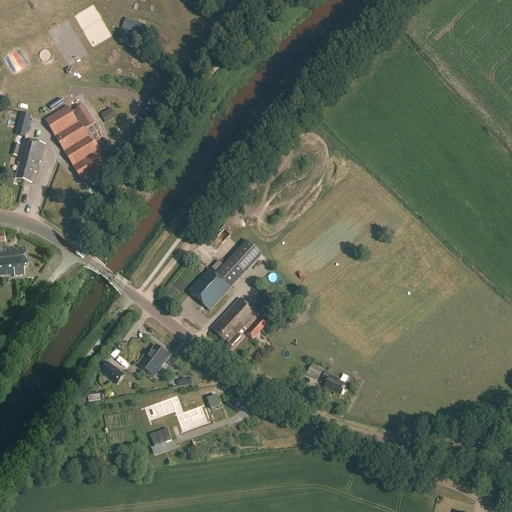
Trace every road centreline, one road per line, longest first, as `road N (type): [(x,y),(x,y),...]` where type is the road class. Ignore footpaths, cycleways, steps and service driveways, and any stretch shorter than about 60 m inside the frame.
road 1 (track): [(279,0),(232,43),(0,354)]
road 2 (tertiary): [(350,437),(194,342),(66,244),(0,215)]
road 3 (tertiary): [(497,511),(350,437)]
road 4 (tertiary): [(350,437),(429,445),(511,426)]
